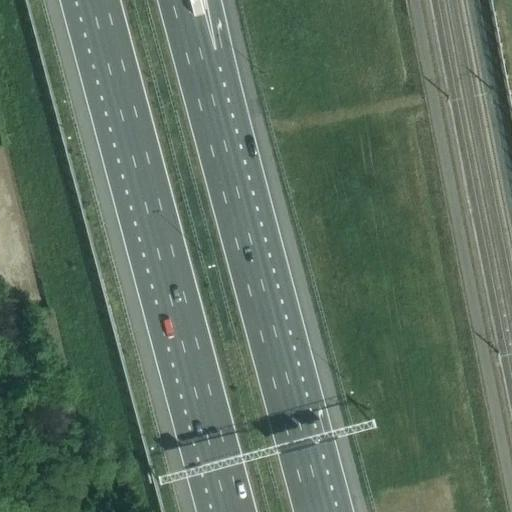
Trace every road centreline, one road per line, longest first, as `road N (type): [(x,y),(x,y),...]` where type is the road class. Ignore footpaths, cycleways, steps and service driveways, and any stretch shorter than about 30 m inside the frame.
road 1 (motorway): [(97,0),(234,511)]
road 2 (motorway): [(314,511),(194,58)]
